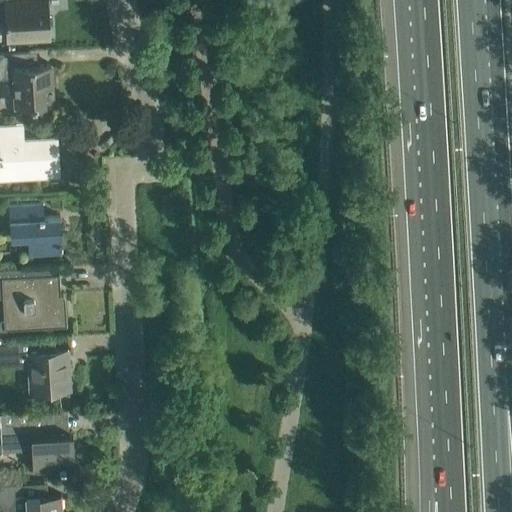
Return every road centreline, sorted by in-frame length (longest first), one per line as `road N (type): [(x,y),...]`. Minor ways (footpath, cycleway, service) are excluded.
road 1 (residential): [(123,0),(156,162),(123,185),(137,420),(127,511)]
road 2 (motorway): [(423,0),(451,503)]
road 3 (motorway): [(494,404),(468,0)]
